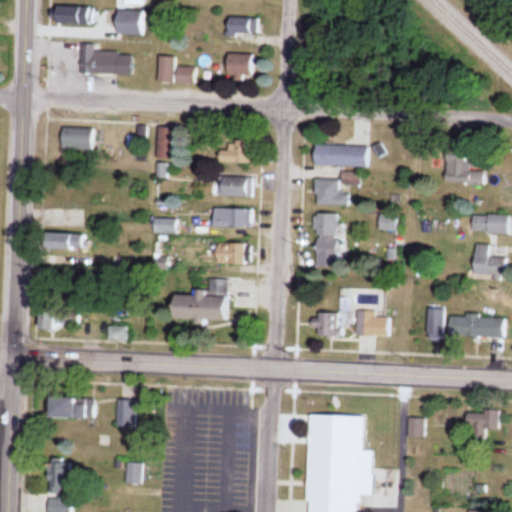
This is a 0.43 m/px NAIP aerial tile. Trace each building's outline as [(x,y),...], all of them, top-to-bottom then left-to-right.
[(90,24),(90,6),(56,6),(56,24),(90,24)] [(253,25),(228,25),(228,34),(253,34),(253,25)] [(80,75),(132,76),(133,55),(118,55),(119,47),(81,47),(80,75)] [(227,55),(227,77),(253,77),(253,55),(227,55)] [(196,68),(176,67),(176,57),(158,56),(157,83),(195,85),(196,68)] [(157,160),(173,160),(175,128),(158,127),(157,160)] [(94,151),(94,129),(62,129),(62,151),(94,151)] [(251,144),(220,144),(220,164),(251,164),(251,144)] [(314,166),(368,167),(369,147),(315,146),(314,166)] [(446,155),(446,185),(485,185),(485,172),(468,172),(468,155),(446,155)] [(359,174),(343,173),(343,185),(359,186),(359,174)] [(253,177),(218,177),(218,197),(253,197),(253,177)] [(349,206),(349,193),(340,193),(340,180),(316,180),(316,206),(349,206)] [(511,204),(511,184),(497,185),(497,204),(511,204)] [(214,229),(253,229),(253,210),(214,210),(214,229)] [(315,244),(338,244),(338,215),(315,215),(315,244)] [(396,230),(396,217),(380,217),(380,230),(396,230)] [(508,235),(508,217),(473,217),(473,235),(508,235)] [(44,234),(43,251),(85,252),(85,235),(44,234)] [(251,265),(251,245),(217,245),(217,265),(251,265)] [(507,259),(490,257),(491,247),(477,245),(473,274),(505,277),(507,259)] [(229,281),(210,280),(210,292),(196,291),(196,297),(173,296),(173,321),(228,322),(229,281)] [(376,338),(376,332),(385,332),(385,319),(376,319),(376,311),(358,311),(358,338),(376,338)] [(39,329),(72,329),(72,312),(39,312),(39,329)] [(318,338),(339,338),(339,314),(318,314),(318,338)] [(503,337),(503,318),(450,317),(450,337),(503,337)] [(110,342),(128,342),(128,328),(110,328),(110,342)] [(94,419),(94,398),(50,398),(50,419),(94,419)] [(133,427),(133,402),(119,402),(119,427),(133,427)] [(499,411),(467,411),(467,430),(499,430),(499,411)] [(310,416),(308,511),(357,511),(358,496),(372,497),(373,451),(364,451),(364,417),(310,416)] [(426,419),(409,419),(409,438),(426,438),(426,419)] [(72,511),(73,460),(50,460),(49,511),(72,511)] [(143,464),(127,464),(127,485),(143,485),(143,464)]
